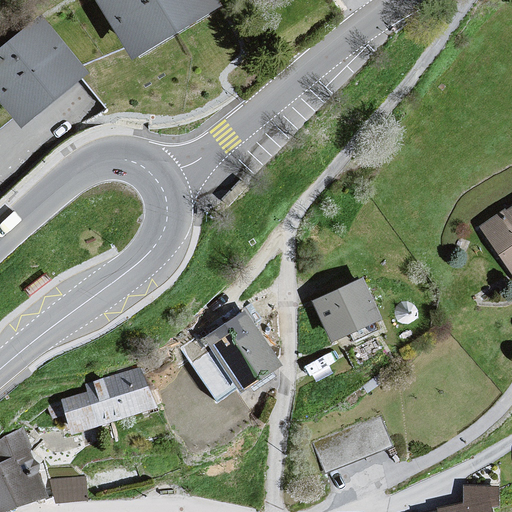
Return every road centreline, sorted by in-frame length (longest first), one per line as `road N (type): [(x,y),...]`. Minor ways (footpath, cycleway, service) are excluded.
road 1 (residential): [(156,178),(218,141),(394,0)]
road 2 (secondary): [(0,369),(157,242),(167,207),(156,178)]
road 3 (secondary): [(156,178),(126,159),(91,164),(0,238)]
